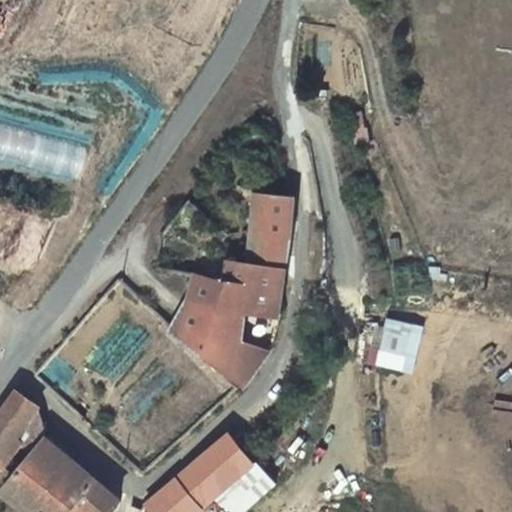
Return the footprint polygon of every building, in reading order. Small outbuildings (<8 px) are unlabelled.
[(268,230),(297,232),(302,197),(297,184),(287,186),(287,195),(267,194),(263,226),(268,230)] [(173,231),(201,248),(222,225),(197,205),(173,231)] [(263,226),(257,271),(291,272),(297,232),(268,230),(263,226)] [(191,275),(201,248),(173,231),(168,236),(165,270),(191,275)] [(254,387),(276,351),(247,336),(253,305),(284,309),(291,272),(257,271),(238,269),(235,281),(200,275),(192,306),(173,325),(205,354),(209,350),(247,385),(254,387)] [(414,373),(425,324),(388,316),(377,365),(414,373)] [(0,465),(1,464),(27,428),(41,451),(51,438),(44,407),(22,392),(0,420),(0,465)] [(236,435),(160,501),(169,511),(210,511),(224,500),(261,464),(236,435)] [(40,511),(42,511),(81,460),(51,438),(41,451),(12,490),(40,511)] [(81,460),(42,511),(74,511),(79,506),(86,511),(116,511),(128,498),(81,460)]
